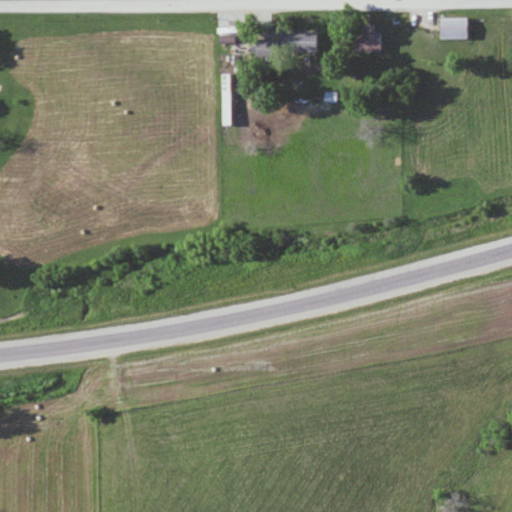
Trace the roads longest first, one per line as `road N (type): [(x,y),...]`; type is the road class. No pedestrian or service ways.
road 1 (primary): [(0,356),(180,331),(350,295),(511,248)]
road 2 (tertiary): [(511,0),(0,3)]
